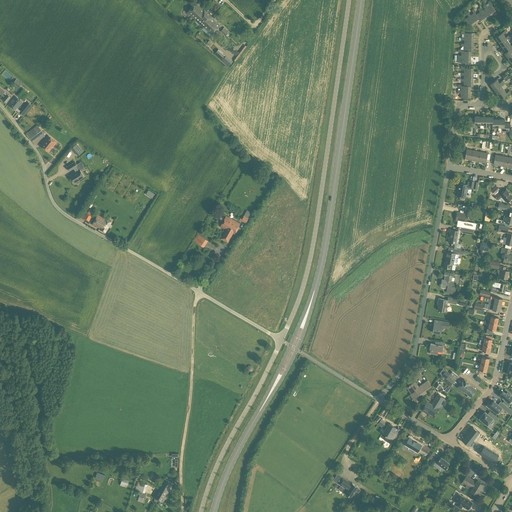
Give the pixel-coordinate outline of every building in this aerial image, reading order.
[(486,7),(492,15),(496,12),(491,4),(492,3),(490,1),(488,2),(490,5),(487,7),(486,7)] [(196,20),(204,10),(196,3),(187,12),(196,20)] [(486,7),(487,7),(485,4),(483,6),(485,8),(482,10),(481,11),(487,18),(492,15),(486,7)] [(481,11),(482,10),(480,8),(478,9),(480,12),(477,14),(480,19),(480,20),(481,22),(487,18),(481,11)] [(480,19),(477,14),(476,14),(475,12),(476,12),(474,9),(471,10),(473,13),(471,15),(470,15),(476,23),(480,20),(480,19)] [(204,27),(212,18),(213,17),(204,10),(196,20),(204,27)] [(470,15),(471,15),(469,12),(467,14),(469,17),(465,19),(470,27),(476,23),(470,15)] [(212,18),(204,27),(212,34),(220,25),(212,18)] [(502,47),(509,42),(507,39),(510,37),(509,35),(505,37),(503,34),(506,32),(505,30),(495,37),(502,47)] [(508,58),(511,54),(511,50),(511,48),(511,47),(511,45),(511,46),(509,42),(502,47),(506,52),(504,53),(508,58)] [(225,56),(218,50),(214,54),(222,60),(221,60),(229,66),(233,61),(226,55),(225,56)] [(22,84),(16,79),(13,83),(19,88),(22,84)] [(494,89),(503,82),(502,80),(499,83),(497,79),(490,84),(494,89)] [(497,94),(504,89),(501,86),(504,83),(503,82),(494,89),(497,94)] [(504,89),(497,94),(501,99),(510,92),(509,90),(506,92),(504,89)] [(6,103),(11,97),(7,94),(2,100),(6,103)] [(16,110),(23,102),(16,96),(9,105),(16,110)] [(29,100),(19,110),(23,114),(33,104),(29,100)] [(498,119),(498,127),(502,127),(502,131),(509,131),(509,123),(504,123),(505,119),(498,119)] [(41,139),(45,135),(37,125),(26,134),(32,141),(38,136),(41,139)] [(48,152),(56,142),(48,135),(40,145),(48,152)] [(78,147),(74,150),(78,155),(82,152),(78,147)] [(471,160),(473,150),(466,149),(464,159),(471,160)] [(479,161),(480,152),(473,150),(471,160),(479,161)] [(480,152),(479,161),(486,163),(488,153),(480,152)] [(500,166),(502,156),(495,154),(493,164),(500,166)] [(507,167),(509,157),(502,156),(500,166),(507,167)] [(79,169),(77,166),(75,162),(67,167),(69,171),(75,167),(77,171),(69,176),(74,183),(84,177),(79,169)] [(477,189),(478,182),(470,181),(469,185),(459,183),(457,196),(465,197),(467,188),(477,189)] [(499,192),(500,190),(495,185),(493,188),(490,190),(495,195),(498,191),(499,192)] [(149,188),(145,194),(152,199),(156,193),(149,188)] [(511,196),(511,195),(506,189),(504,192),(503,191),(500,194),(499,192),(495,196),(498,199),(502,196),(507,202),(508,201),(508,202),(509,202),(511,199),(511,197),(511,196)] [(505,215),(511,216),(511,209),(509,209),(510,205),(499,203),(498,208),(506,210),(505,215)] [(241,217),(239,219),(246,223),(248,218),(250,216),(251,216),(253,213),(247,210),(242,217),(241,217)] [(88,222),(92,215),(85,211),(81,218),(88,222)] [(470,215),(471,212),(465,211),(464,214),(457,212),(456,220),(466,222),(467,214),(470,215)] [(106,219),(98,215),(93,224),(101,228),(100,230),(105,232),(108,227),(111,222),(106,219)] [(511,223),(511,216),(505,215),(504,215),(503,220),(496,219),(496,222),(506,224),(505,225),(508,226),(509,223),(511,223)] [(234,233),(240,223),(226,216),(221,226),(226,229),(221,239),(227,242),(232,233),(234,233)] [(507,233),(509,227),(499,224),(498,231),(507,233)] [(456,243),(458,231),(451,230),(449,239),(449,242),(452,243),(451,247),(457,248),(457,244),(456,243)] [(504,237),(503,243),(511,245),(511,233),(508,233),(507,238),(504,237)] [(204,247),(208,240),(198,234),(194,240),(204,247)] [(480,242),(479,249),(488,251),(489,244),(480,242)] [(510,262),(511,255),(509,255),(510,249),(502,247),(501,253),(505,254),(503,260),(510,262)] [(460,251),(454,250),(453,253),(447,251),(446,256),(447,256),(446,262),(445,262),(444,268),(449,269),(452,269),(453,264),(456,264),(458,254),(465,255),(466,251),(460,250),(460,251)] [(499,268),(500,262),(490,260),(489,266),(499,268)] [(507,279),(509,271),(505,270),(506,267),(501,266),(498,277),(507,279)] [(453,277),(454,274),(445,272),(444,275),(446,276),(445,280),(442,279),(440,287),(447,288),(446,292),(454,294),(456,288),(454,287),(455,282),(451,281),(452,277),(453,277)] [(482,281),(483,277),(473,275),(472,285),(476,285),(477,280),(482,281)] [(504,291),(506,283),(500,282),(500,281),(492,279),(490,285),(492,285),(490,291),(496,293),(497,289),(498,289),(504,291)] [(446,311),(447,302),(456,304),(457,299),(448,297),(447,300),(438,298),(437,303),(439,303),(438,310),(446,311)] [(488,302),(501,305),(502,299),(495,297),(494,299),(484,297),(483,301),(488,302)] [(482,311),(484,304),(475,302),(473,309),(482,311)] [(500,311),(501,305),(488,302),(487,308),(492,309),(500,311)] [(490,322),(497,324),(498,317),(491,316),(488,315),(487,318),(490,319),(490,322)] [(448,328),(449,322),(442,321),(434,320),(432,332),(440,334),(441,327),(448,328)] [(493,335),(494,330),(495,331),(497,324),(490,322),(488,329),(487,328),(486,333),(493,335)] [(492,339),(492,337),(486,335),(485,338),(485,337),(484,341),(480,340),(479,343),(483,344),(490,346),(492,339)] [(438,345),(430,343),(429,349),(430,349),(430,353),(437,355),(438,350),(442,351),(443,348),(444,348),(445,343),(439,342),(438,345)] [(489,352),(490,346),(483,344),(482,348),(480,347),(479,350),(482,350),(482,351),(489,352)] [(480,363),(488,365),(489,358),(482,356),(482,357),(479,356),(478,359),(481,360),(480,363)] [(486,371),(488,365),(480,363),(479,370),(480,370),(479,373),(482,373),(483,371),(486,371)] [(450,386),(452,384),(458,376),(451,371),(450,373),(446,370),(441,375),(445,379),(444,381),(450,386)] [(463,392),(464,391),(469,384),(470,384),(464,379),(457,387),(463,392)] [(425,390),(431,386),(427,381),(418,387),(415,382),(407,387),(413,397),(412,397),(416,402),(419,400),(418,398),(426,392),(425,390)] [(439,384),(437,383),(434,387),(437,389),(438,393),(444,391),(442,388),(440,385),(439,384)] [(469,384),(464,391),(470,397),(476,390),(469,384)] [(506,393),(502,390),(498,395),(501,398),(502,398),(504,400),(502,402),(508,407),(510,404),(508,403),(511,398),(511,395),(510,394),(509,394),(507,392),(506,393)] [(433,415),(443,398),(438,394),(431,404),(427,402),(422,410),(427,413),(427,412),(433,415)] [(498,404),(493,400),(488,407),(496,413),(498,414),(502,408),(510,415),(511,412),(511,410),(501,401),(498,404)] [(498,418),(490,411),(487,414),(485,411),(479,419),(487,426),(488,425),(488,426),(494,420),(496,421),(498,418)] [(382,419),(378,423),(382,427),(383,426),(386,428),(383,433),(389,437),(387,441),(391,443),(394,438),(395,438),(397,435),(396,434),(397,432),(394,430),(395,427),(389,424),(388,424),(382,419)] [(472,427),(469,431),(476,437),(479,432),(472,427)] [(469,431),(465,435),(473,441),(476,437),(469,431)] [(465,435),(462,440),(469,445),(473,441),(465,435)] [(406,444),(417,451),(418,448),(428,453),(430,448),(422,443),(421,444),(410,437),(408,440),(404,438),(400,445),(404,447),(406,444)] [(484,446),(479,454),(484,457),(489,449),(484,446)] [(489,449),(484,457),(489,460),(493,452),(489,449)] [(493,452),(489,460),(493,462),(498,455),(493,452)] [(440,458),(439,457),(435,454),(431,460),(435,463),(437,461),(437,462),(445,468),(449,463),(441,457),(440,458)] [(103,481),(105,474),(97,472),(95,478),(103,481)] [(152,474),(149,479),(156,483),(159,478),(158,477),(159,475),(156,473),(154,475),(152,474)] [(473,479),(466,475),(461,483),(463,485),(464,483),(466,485),(465,487),(477,495),(483,484),(474,479),(473,479)] [(355,491),(358,493),(360,489),(357,487),(352,483),(351,484),(342,477),(338,483),(347,489),(344,493),(351,497),(355,491)] [(127,487),(129,480),(122,478),(120,485),(127,487)] [(158,487),(169,493),(174,484),(163,478),(158,487)] [(145,493),(147,485),(137,482),(135,490),(145,493)] [(163,502),(169,493),(158,487),(153,497),(163,502)] [(144,503),(146,493),(140,491),(137,501),(144,503)] [(467,510),(472,502),(459,494),(454,501),(456,502),(454,505),(459,508),(461,506),(467,510)]
